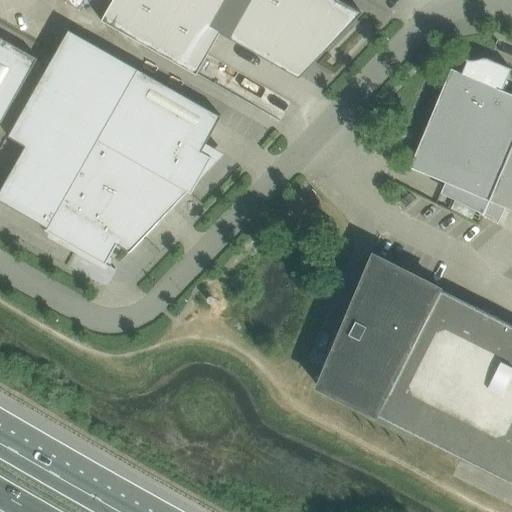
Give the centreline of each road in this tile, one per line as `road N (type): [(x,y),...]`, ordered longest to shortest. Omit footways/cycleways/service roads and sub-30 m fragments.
road 1 (unclassified): [(0,264),(93,317),(129,320),(155,305),(428,29),(478,6),(511,21)]
road 2 (motorway): [(120,511),(0,440)]
